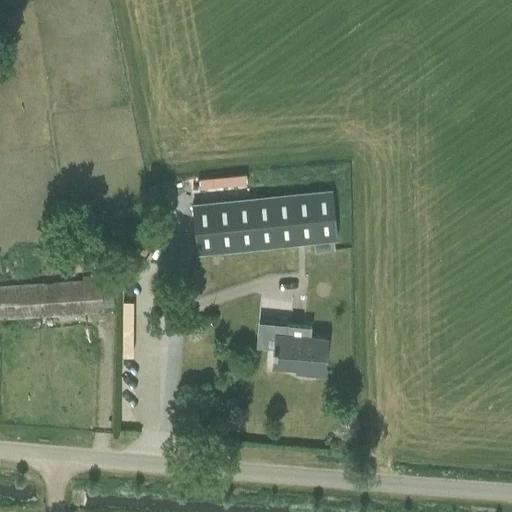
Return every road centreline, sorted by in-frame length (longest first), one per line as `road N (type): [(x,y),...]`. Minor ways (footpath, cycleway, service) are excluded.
road 1 (unclassified): [(511,498),(47,460)]
road 2 (unknown): [(158,240),(166,470)]
